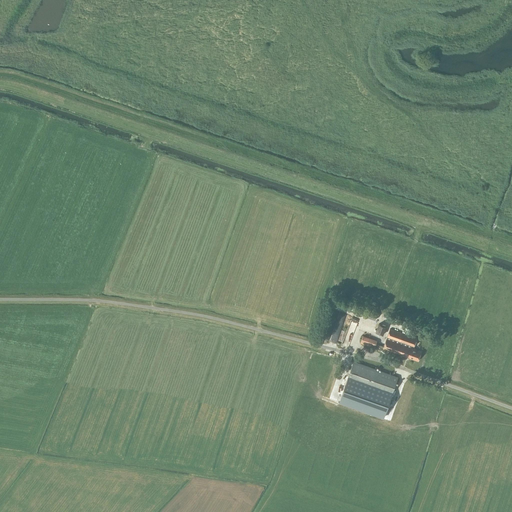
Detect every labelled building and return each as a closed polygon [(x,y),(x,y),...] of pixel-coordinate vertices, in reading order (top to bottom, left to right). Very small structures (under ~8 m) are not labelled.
[(359,314),(375,319),(377,312),(362,307),(359,314)] [(379,323),(375,332),(383,335),(386,326),(379,323)] [(391,324),(390,328),(408,334),(410,330),(391,324)] [(363,334),(360,343),(375,348),(375,346),(382,348),(383,348),(418,360),(421,351),(413,348),(417,338),(390,328),(383,346),(376,344),(377,341),(375,340),(375,338),(363,334)] [(398,377),(354,361),(339,401),(383,416),(398,377)]
